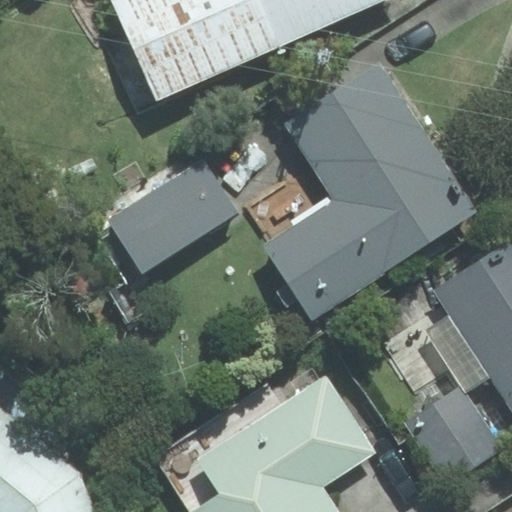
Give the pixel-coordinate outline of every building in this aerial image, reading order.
[(119,0),(110,4),(156,105),(387,0),(119,0)] [(262,248),(312,325),(479,216),(378,60),(283,121),(335,201),(262,248)] [(107,219),(145,276),(240,214),(203,157),(107,219)] [(511,240),(436,289),(452,314),(425,332),(461,388),(402,426),(444,491),(511,446),(511,240)] [(330,378),(197,465),(219,498),(197,511),(341,511),(326,489),(380,454),(330,378)] [(0,405),(0,511),(93,511),(77,470),(0,405)]
